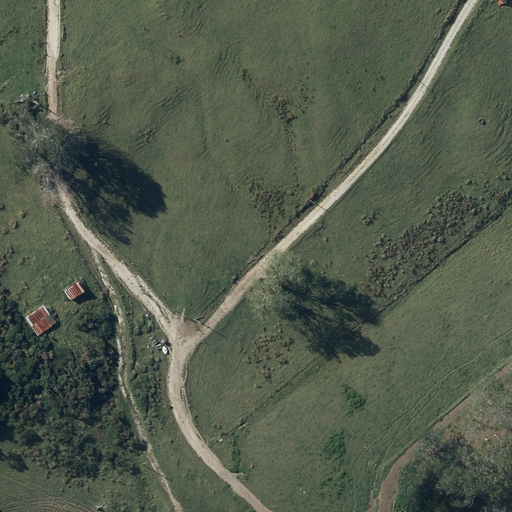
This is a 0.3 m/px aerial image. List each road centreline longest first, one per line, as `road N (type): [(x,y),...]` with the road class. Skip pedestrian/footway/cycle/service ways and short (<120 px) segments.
road 1 (track): [(474,0),(416,102),(185,345)]
road 2 (track): [(46,0),(54,185),(185,345)]
road 3 (track): [(185,345),(175,392),(194,444),(263,511)]
road 4 (track): [(387,511),(393,472),(511,368)]
